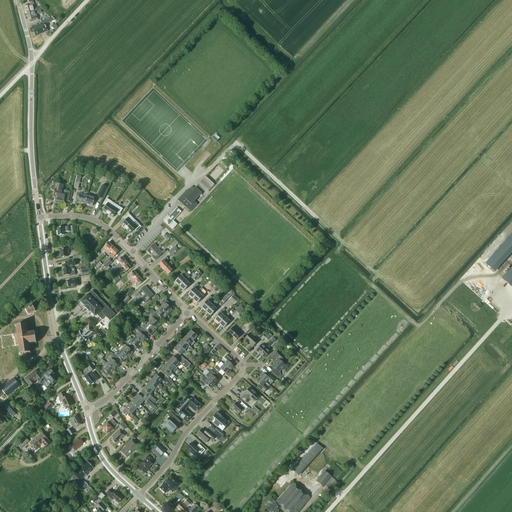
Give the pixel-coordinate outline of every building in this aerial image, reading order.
[(25,5),(26,10),(34,7),(32,0),(28,0),(29,2),(30,3),(25,5)] [(27,14),(28,18),(37,16),(36,14),(42,12),(41,11),(44,10),(44,9),(27,14)] [(34,33),(35,36),(47,31),(45,25),(51,22),(50,18),(40,22),(41,22),(31,27),(32,28),(30,29),(32,33),(34,33)] [(82,172),(77,170),(76,175),(77,175),(77,178),(75,177),(73,187),(78,189),(82,172)] [(206,193),(214,184),(205,176),(197,185),(206,193)] [(55,184),(55,186),(54,186),(53,186),(53,187),(52,187),(52,188),(52,189),(52,190),(52,191),(53,191),(53,192),(54,192),(54,193),(56,194),(55,201),(64,203),(65,200),(69,201),(70,194),(67,193),(62,192),(64,185),(55,184)] [(102,199),(107,188),(102,185),(97,197),(102,199)] [(178,200),(190,212),(197,204),(194,202),(202,193),(195,187),(194,188),(192,186),(188,191),(187,190),(178,200)] [(77,203),(85,204),(87,196),(79,194),(77,203)] [(87,196),(85,204),(93,206),(95,198),(87,196)] [(103,211),(108,214),(115,204),(107,199),(103,204),(106,206),(103,211)] [(108,214),(113,218),(116,212),(119,214),(123,209),(115,204),(108,214)] [(163,220),(164,221),(173,229),(177,225),(173,221),(181,212),(177,208),(168,217),(168,216),(163,220)] [(121,225),(126,229),(135,220),(128,213),(123,218),(126,220),(121,225)] [(130,233),(134,229),(137,231),(141,227),(135,220),(126,229),(130,233)] [(65,227),(57,228),(58,236),(64,235),(64,232),(71,232),(71,226),(70,226),(65,227)] [(494,271),(511,250),(511,234),(486,264),(494,271)] [(105,252),(107,254),(113,247),(108,243),(103,247),(107,251),(105,252)] [(147,251),(151,256),(158,250),(159,250),(161,247),(160,246),(157,248),(154,245),(147,251)] [(118,252),(113,247),(107,254),(108,255),(110,253),(113,257),(118,252)] [(175,247),(169,253),(170,255),(175,251),(176,252),(178,250),(177,249),(175,247)] [(69,254),(69,249),(60,250),(61,258),(67,257),(67,255),(69,254)] [(158,250),(151,256),(155,261),(162,254),(163,254),(165,252),(164,250),(161,253),(159,250),(158,250)] [(114,273),(119,269),(126,263),(122,257),(117,261),(119,264),(111,270),(114,273)] [(168,266),(167,266),(164,263),(168,259),(166,257),(162,260),(163,261),(159,265),(163,270),(168,266)] [(109,259),(103,264),(105,267),(112,262),(109,259)] [(62,266),(63,271),(69,270),(73,269),(73,267),(76,267),(75,261),(65,263),(66,265),(62,266)] [(168,266),(163,270),(168,275),(172,271),(169,267),(172,264),(170,262),(167,266),(168,266)] [(126,263),(119,269),(120,270),(123,268),(126,272),(130,268),(126,263)] [(505,284),(502,288),(506,292),(508,290),(511,294),(511,269),(502,281),(505,284)] [(131,283),(138,276),(133,271),(129,275),(132,279),(129,281),(131,283)] [(175,282),(179,287),(185,280),(184,279),(182,277),(186,273),(184,271),(180,275),(181,276),(175,282)] [(185,280),(179,287),(184,291),(190,285),(186,281),(190,277),(188,275),(184,279),(185,280)] [(138,276),(131,283),(132,284),(135,282),(138,286),(143,281),(138,276)] [(80,285),(78,279),(67,281),(68,287),(80,285)] [(188,295),(192,299),(198,293),(197,292),(195,290),(199,286),(196,284),(192,288),(193,289),(188,295)] [(141,298),(149,291),(145,287),(137,293),(134,296),(135,297),(138,295),(141,298)] [(198,293),(192,299),(197,303),(203,297),(199,294),(203,290),(201,288),(197,292),(198,293)] [(224,302),(233,293),(229,290),(221,299),(224,302)] [(92,291),(89,293),(88,295),(87,294),(87,295),(80,302),(84,306),(83,306),(84,307),(89,312),(90,313),(90,312),(94,316),(96,314),(102,320),(105,316),(109,320),(116,314),(108,306),(97,295),(92,291)] [(149,291),(141,298),(138,300),(140,302),(143,299),(145,303),(153,296),(149,291)] [(234,295),(229,299),(234,304),(239,299),(234,295)] [(201,307),(205,312),(211,305),(208,302),(212,298),(210,296),(206,300),(207,301),(201,307)] [(172,310),(170,309),(172,307),(174,309),(164,300),(165,301),(163,304),(162,303),(161,304),(162,305),(159,308),(167,315),(172,310)] [(211,305),(205,312),(210,316),(216,310),(213,306),(216,302),(214,300),(211,305)] [(35,311),(32,304),(25,308),(28,314),(35,311)] [(241,306),(236,311),(240,314),(244,309),(241,306)] [(167,315),(159,308),(153,315),(160,322),(162,320),(163,320),(167,315)] [(214,319),(219,324),(225,317),(224,317),(221,314),(225,310),(223,308),(219,313),(220,313),(214,319)] [(225,317),(219,324),(224,328),(230,322),(226,319),(230,315),(228,313),(224,317),(225,317)] [(152,319),(148,324),(155,331),(158,327),(160,325),(158,324),(160,322),(153,315),(151,317),(152,319)] [(16,345),(19,345),(20,353),(19,353),(19,354),(20,354),(20,355),(21,354),(30,353),(30,352),(31,352),(31,351),(30,352),(29,343),(35,342),(36,343),(36,342),(37,342),(36,342),(35,332),(35,331),(34,331),(34,332),(27,333),(26,324),(27,324),(26,324),(26,323),(25,323),(25,324),(17,325),(17,324),(16,324),(16,325),(15,325),(15,326),(16,326),(17,333),(16,334),(15,335),(16,345)] [(139,329),(147,336),(149,334),(151,335),(155,331),(148,324),(146,325),(145,324),(141,326),(142,327),(140,329),(139,328),(139,329)] [(82,331),(81,330),(75,335),(83,345),(85,343),(86,345),(90,343),(88,341),(89,340),(88,339),(95,333),(89,326),(82,331)] [(228,333),(232,336),(237,331),(233,327),(228,333)] [(134,338),(142,345),(147,340),(145,339),(147,336),(139,329),(137,330),(141,333),(140,334),(139,333),(134,338)] [(191,331),(186,336),(193,342),(197,337),(199,339),(201,337),(195,331),(193,334),(191,331)] [(237,331),(232,336),(236,340),(241,334),(237,331)] [(244,340),(248,344),(254,337),(250,333),(244,340)] [(186,336),(182,341),(190,348),(194,343),(193,342),(186,336)] [(258,341),(254,337),(248,344),(252,348),(258,341)] [(125,343),(134,351),(136,349),(137,350),(142,345),(134,338),(133,340),(130,338),(126,342),(125,343)] [(190,348),(182,341),(178,345),(186,353),(189,349),(190,351),(192,349),(190,348)] [(125,346),(121,351),(128,358),(133,353),(132,353),(134,351),(125,343),(124,345),(125,346)] [(260,355),(266,348),(262,344),(256,351),(260,355)] [(186,353),(178,345),(173,350),(180,356),(182,353),(184,355),(186,353)] [(207,345),(203,350),(207,354),(212,349),(207,345)] [(270,352),(266,348),(260,355),(264,359),(270,352)] [(113,358),(120,364),(122,362),(124,363),(128,358),(121,351),(119,354),(117,352),(116,352),(115,353),(116,354),(113,358)] [(272,366),(274,368),(271,372),(278,378),(281,376),(280,374),(279,373),(285,366),(279,360),(280,359),(277,357),(279,355),(276,352),(271,358),(273,360),(273,361),(273,363),(274,364),(272,366)] [(227,361),(223,365),(230,371),(234,367),(229,362),(231,360),(226,355),(224,358),(227,361)] [(179,359),(177,361),(173,357),(168,362),(176,369),(177,368),(182,366),(186,369),(188,367),(183,362),(179,359)] [(111,359),(106,365),(114,372),(119,366),(118,366),(120,364),(113,358),(111,360),(111,359)] [(172,374),(176,369),(168,362),(164,366),(172,374)] [(114,372),(106,365),(101,369),(102,370),(100,372),(105,377),(108,375),(109,376),(114,372)] [(230,371),(223,365),(220,368),(217,366),(215,368),(219,372),(221,370),(226,375),(230,371)] [(163,374),(161,377),(171,385),(173,383),(168,379),(172,374),(164,366),(159,371),(163,374)] [(43,383),(43,384),(41,386),(41,387),(44,390),(45,390),(47,389),(48,389),(52,386),(57,381),(52,376),(54,374),(50,369),(42,376),(37,369),(24,380),(30,386),(35,382),(34,381),(36,379),(41,385),(43,383)] [(205,377),(214,385),(218,381),(213,376),(215,374),(211,370),(209,373),(205,377)] [(83,377),(89,386),(98,379),(93,372),(89,375),(88,373),(83,377)] [(263,373),(259,377),(269,386),(272,383),(275,380),(270,376),(268,378),(263,373)] [(169,388),(171,385),(161,377),(159,379),(156,375),(151,380),(165,393),(165,392),(160,388),(164,383),(169,388)] [(205,377),(202,381),(201,380),(199,383),(202,386),(203,387),(206,385),(210,389),(214,385),(205,377)] [(269,386),(259,377),(256,381),(261,386),(259,388),(264,393),(267,389),(266,389),(269,386)] [(9,395),(21,385),(16,378),(3,389),(9,395)] [(151,380),(147,385),(153,391),(156,393),(159,389),(161,391),(160,391),(163,394),(163,393),(164,394),(165,393),(151,380)] [(141,392),(149,400),(149,399),(154,403),(156,401),(149,395),(153,391),(147,385),(143,390),(141,391),(142,391),(141,392)] [(250,398),(254,402),(259,396),(249,388),(245,394),(241,399),(246,403),(250,398)] [(73,405),(69,395),(66,397),(64,392),(57,395),(61,402),(63,401),(66,408),(65,408),(65,409),(66,408),(73,405)] [(153,405),(148,401),(149,400),(141,392),(141,393),(140,392),(138,395),(133,399),(140,405),(144,401),(151,407),(153,405)] [(186,397),(181,403),(187,408),(189,405),(196,412),(201,406),(192,398),(190,401),(186,397)] [(140,405),(133,399),(129,404),(135,410),(137,412),(142,407),(140,405)] [(11,402),(4,408),(12,417),(16,413),(13,409),(15,407),(11,402)] [(53,406),(48,402),(43,409),(47,413),(53,406)] [(242,402),(240,404),(237,402),(231,408),(238,414),(244,408),(246,410),(248,408),(242,402)] [(180,411),(177,414),(186,422),(192,416),(185,410),(187,408),(181,403),(176,408),(180,411)] [(135,410),(129,404),(125,409),(122,411),(126,415),(130,419),(131,419),(136,423),(138,420),(131,414),(135,410)] [(115,409),(110,414),(113,418),(118,413),(115,409)] [(217,412),(213,417),(215,418),(212,422),(222,431),(226,427),(223,424),(226,421),(219,414),(217,412)] [(82,425),(76,415),(69,419),(74,429),(82,425)] [(180,427),(181,426),(171,417),(170,417),(169,417),(167,420),(169,421),(165,426),(172,433),(176,428),(178,429),(180,427)] [(116,424),(112,419),(108,422),(101,427),(107,433),(113,428),(116,424)] [(123,422),(119,426),(123,430),(127,426),(123,422)] [(202,429),(197,435),(206,443),(209,439),(211,441),(215,437),(219,440),(222,436),(215,430),(210,426),(205,432),(202,429)] [(75,433),(71,428),(66,431),(70,436),(75,433)] [(216,428),(215,430),(222,436),(224,435),(216,428)] [(125,435),(120,430),(111,437),(113,439),(112,440),(115,443),(119,439),(120,440),(125,435)] [(40,445),(42,443),(46,447),(51,442),(42,433),(38,437),(38,436),(30,443),(35,450),(40,445)] [(22,448),(29,442),(29,441),(25,436),(18,443),(22,448)] [(125,446),(125,447),(121,452),(126,457),(129,454),(129,455),(131,453),(132,453),(139,445),(132,438),(125,446)] [(74,451),(82,445),(82,444),(83,443),(81,439),(79,440),(78,439),(70,445),(68,446),(72,452),(74,451)] [(157,443),(150,450),(155,455),(158,452),(161,456),(166,451),(157,443)] [(194,455),(198,452),(201,455),(205,450),(199,444),(196,447),(192,443),(186,448),(194,455)] [(317,443),(293,470),(299,475),(323,449),(317,443)] [(142,471),(145,473),(150,468),(149,467),(153,464),(151,462),(154,460),(149,455),(142,462),(144,463),(139,468),(140,468),(140,469),(140,470),(141,471),(142,471)] [(183,459),(179,463),(181,464),(183,461),(187,465),(185,468),(186,470),(190,465),(183,459)] [(86,475),(93,467),(87,461),(83,466),(80,469),(74,475),(80,480),(85,475),(86,475)] [(336,481),(325,471),(316,481),(323,487),(325,484),(330,488),(331,489),(333,486),(333,485),(336,481)] [(164,484),(160,488),(165,493),(169,489),(172,492),(180,484),(171,475),(165,481),(166,482),(164,484)] [(84,482),(78,488),(82,492),(88,486),(84,482)] [(278,511),(281,509),(284,511),(298,511),(310,498),(293,482),(276,502),(273,499),(271,497),(268,500),(270,503),(271,503),(266,509),(269,511),(278,511)] [(110,489),(106,494),(112,500),(114,498),(118,503),(123,498),(115,491),(114,492),(110,489)] [(97,496),(102,500),(106,495),(101,491),(97,496)] [(322,500),(318,497),(314,501),(318,505),(322,500)] [(188,506),(189,505),(189,506),(192,504),(187,499),(184,503),(182,501),(176,507),(181,511),(194,511),(199,507),(195,504),(194,505),(194,504),(193,505),(194,506),(190,509),(188,506)] [(105,511),(104,511),(106,508),(100,502),(96,506),(99,509),(95,511),(105,511)]
